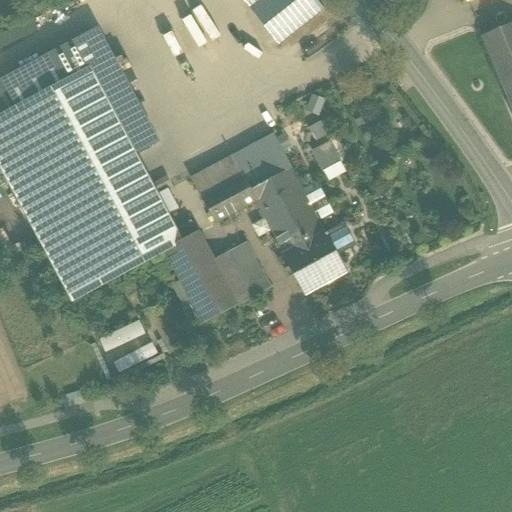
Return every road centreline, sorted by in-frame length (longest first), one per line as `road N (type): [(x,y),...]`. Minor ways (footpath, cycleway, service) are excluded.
road 1 (tertiary): [(0,465),(171,412),(511,261)]
road 2 (tertiary): [(511,200),(361,0)]
